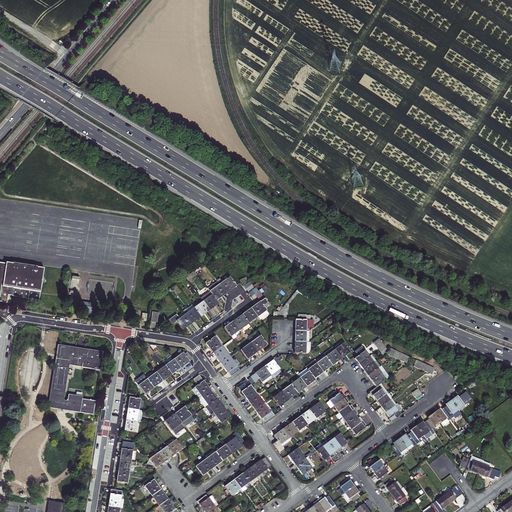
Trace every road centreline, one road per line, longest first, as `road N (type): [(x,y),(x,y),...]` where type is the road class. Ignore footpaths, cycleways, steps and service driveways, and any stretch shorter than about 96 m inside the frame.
road 1 (motorway): [(511,336),(327,251),(0,53)]
road 2 (motorway): [(0,76),(353,287),(511,356)]
road 3 (residential): [(93,511),(122,331)]
road 4 (residential): [(257,435),(342,373),(386,434)]
road 5 (residential): [(122,331),(17,317),(6,327),(0,371)]
